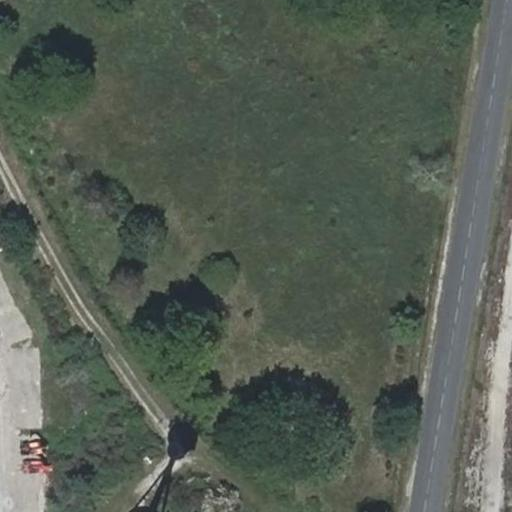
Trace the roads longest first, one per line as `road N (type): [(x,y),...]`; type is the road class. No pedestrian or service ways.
road 1 (tertiary): [(504,0),(423,511)]
road 2 (track): [(0,160),(105,348),(178,450),(152,489)]
road 3 (track): [(489,511),(511,292)]
